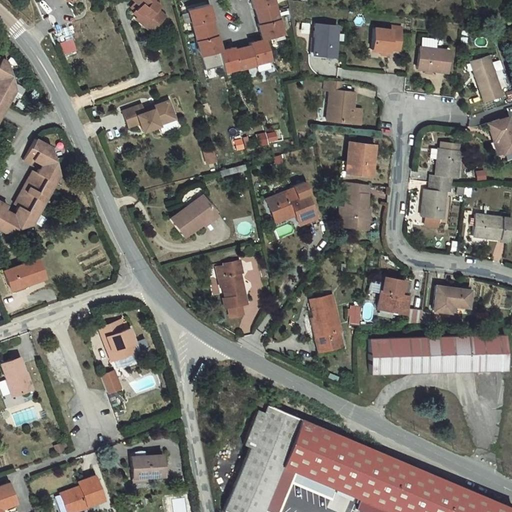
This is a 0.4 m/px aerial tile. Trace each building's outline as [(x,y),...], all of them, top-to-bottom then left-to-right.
[(82,0),(48,0),(47,1),(63,18),(82,0)] [(157,12),(144,0),(141,0),(129,14),(136,19),(131,24),(135,28),(139,32),(137,34),(135,36),(143,43),(147,38),(155,45),(165,34),(156,26),(158,23),(152,17),(157,12)] [(271,5),(251,10),(255,25),(256,25),(260,41),(258,41),(262,57),(265,56),(282,52),(271,5)] [(208,20),(187,25),(200,71),(218,67),(221,66),(216,51),(215,51),(211,36),(212,35),(208,20)] [(332,56),(335,26),(320,24),(317,54),(332,56)] [(58,41),(69,38),(65,25),(54,29),(58,41)] [(402,49),(404,30),(377,28),(374,50),(394,53),(395,48),(402,49)] [(147,38),(143,43),(150,49),(155,45),(147,38)] [(448,71),(450,50),(422,48),(420,68),(426,69),(426,71),(438,73),(438,70),(448,71)] [(221,66),(218,67),(223,87),(238,84),(238,85),(255,81),(254,80),(270,76),(265,56),(262,57),(249,60),(250,62),(234,66),(234,63),(221,66)] [(501,96),(489,58),(472,63),(483,102),(501,96)] [(0,122),(11,103),(3,83),(0,81),(0,122)] [(338,95),(338,86),(322,84),(322,94),(328,94),(327,124),(346,125),(347,111),(351,112),(352,96),(338,95)] [(359,112),(351,112),(347,111),(346,125),(359,126),(359,112)] [(511,152),(511,129),(508,120),(490,126),(496,143),(499,141),(504,155),(511,152)] [(140,124),(121,131),(127,148),(138,144),(142,153),(158,148),(158,147),(157,143),(174,137),(169,124),(168,121),(151,127),(152,130),(143,133),(140,124)] [(256,145),(275,139),(273,129),(253,135),(256,145)] [(174,137),(157,143),(158,147),(175,141),(174,137)] [(372,171),(374,147),(351,145),(349,170),(372,171)] [(204,164),(214,162),(213,151),(202,152),(204,164)] [(425,196),(443,198),(448,199),(449,199),(450,183),(453,183),(456,156),(436,154),(433,181),(428,181),(425,196)] [(46,163),(32,156),(20,178),(27,182),(29,177),(32,178),(36,178),(38,185),(33,187),(34,190),(29,187),(11,221),(13,222),(12,226),(13,229),(7,231),(6,227),(3,225),(5,222),(0,219),(0,248),(2,250),(28,242),(55,193),(46,163)] [(271,209),(276,223),(296,215),(299,225),(317,219),(308,195),(310,194),(306,183),(295,187),(295,189),(275,197),(278,206),(271,209)] [(364,213),(367,186),(349,185),(345,228),(362,230),(364,213)] [(440,228),(443,198),(425,196),(423,196),(420,225),(440,228)] [(278,206),(275,197),(267,199),(271,209),(278,206)] [(201,247),(218,236),(204,214),(201,216),(212,232),(197,242),(199,246),(201,247)] [(181,258),(199,246),(197,242),(212,232),(201,216),(168,239),(181,258)] [(474,242),(511,245),(511,225),(476,222),(474,242)] [(243,261),(224,264),(224,266),(226,275),(222,276),(223,286),(225,297),(222,298),(224,307),(227,307),(229,316),(242,314),(240,305),(246,303),(241,273),(245,272),(243,261)] [(226,275),(224,266),(217,267),(220,286),(223,286),(222,276),(226,275)] [(0,287),(0,305),(1,308),(18,302),(35,296),(28,277),(0,287)] [(406,312),(408,297),(402,296),(405,281),(385,278),(381,308),(406,312)] [(411,282),(405,281),(402,296),(408,297),(411,282)] [(468,308),(470,290),(440,286),(437,311),(451,313),(452,306),(468,308)] [(343,332),(335,295),(313,300),(320,337),(318,338),(321,352),(344,347),(341,333),(343,332)] [(20,307),(18,302),(1,308),(3,313),(20,307)] [(421,322),(422,311),(411,310),(410,321),(421,322)] [(509,372),(508,337),(372,341),(374,377),(509,372)] [(96,344),(100,354),(103,352),(109,366),(105,367),(109,376),(112,375),(130,368),(132,367),(129,359),(133,358),(126,342),(110,338),(96,344)] [(105,367),(109,366),(103,352),(100,354),(105,367)] [(130,368),(112,375),(115,384),(134,376),(130,368)] [(17,375),(0,381),(0,385),(13,416),(31,408),(17,375)] [(112,387),(99,392),(106,409),(118,404),(112,387)] [(288,482),(305,438),(272,425),(237,511),(292,511),(298,498),(334,511),(340,511),(344,504),(288,482)] [(494,511),(305,438),(288,482),(344,504),(364,511),(494,511)] [(58,454),(52,456),(54,462),(61,459),(58,454)] [(134,474),(135,495),(152,494),(166,493),(165,472),(148,473),(138,473),(134,474)] [(72,507),(62,511),(106,511),(97,492),(81,498),(82,503),(85,507),(74,511),(72,507)] [(153,502),(152,494),(135,495),(135,503),(153,502)] [(0,511),(15,511),(11,503),(0,506),(0,511)] [(82,503),(72,507),(74,511),(85,507),(82,503)]
